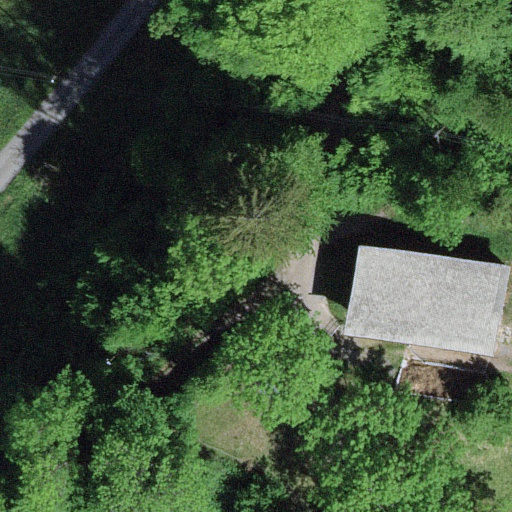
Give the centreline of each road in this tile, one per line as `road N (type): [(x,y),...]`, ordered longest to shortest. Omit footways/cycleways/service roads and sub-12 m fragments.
road 1 (track): [(310,245),(160,372),(64,511)]
road 2 (track): [(0,177),(147,0)]
